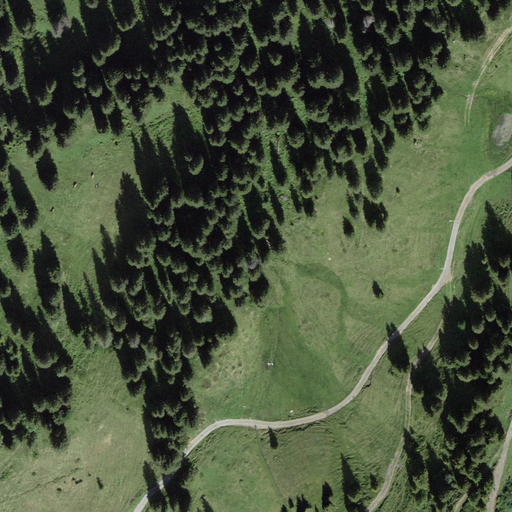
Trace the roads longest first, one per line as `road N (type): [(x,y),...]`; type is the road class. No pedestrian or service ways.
road 1 (track): [(138,511),(216,424),(330,413),(447,275)]
road 2 (track): [(447,275),(442,320),(409,376),(402,442),(368,511)]
road 3 (track): [(447,275),(468,198),(511,161)]
